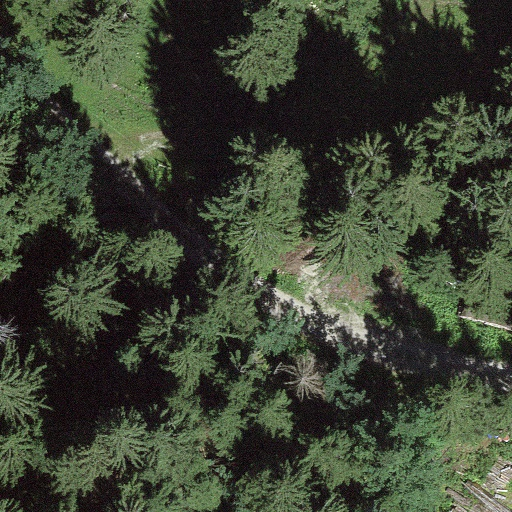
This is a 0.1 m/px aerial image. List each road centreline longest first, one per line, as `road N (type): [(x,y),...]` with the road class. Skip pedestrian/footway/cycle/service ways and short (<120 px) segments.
road 1 (track): [(511,393),(215,303),(103,225),(0,130)]
road 2 (track): [(12,141),(159,134),(234,95),(349,0)]
